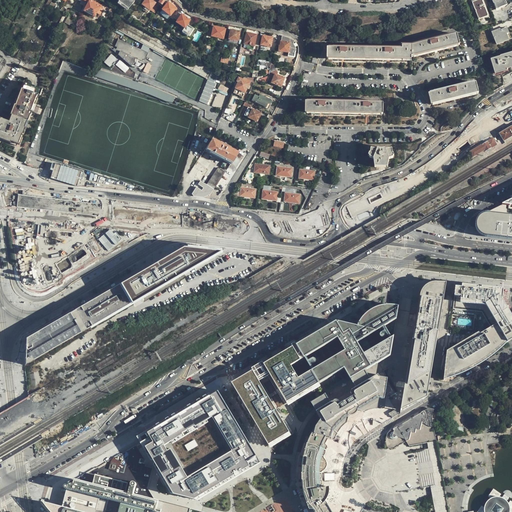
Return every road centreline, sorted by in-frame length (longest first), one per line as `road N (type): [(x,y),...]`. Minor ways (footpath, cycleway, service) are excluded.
road 1 (trunk): [(511,116),(413,184),(313,224),(0,197)]
road 2 (primary): [(101,435),(121,411),(246,323),(511,176)]
road 3 (residential): [(300,63),(401,72),(423,103),(423,121),(411,129),(272,127)]
road 4 (primary): [(214,370),(416,254),(467,256)]
road 5 (unclassified): [(372,511),(351,499),(345,484),(361,444),(511,352)]
road 6 (primary): [(358,238),(374,255),(367,272),(210,358),(214,370)]
road 7 (secondary): [(511,88),(428,158),(323,219)]
road 8 (primary): [(0,210),(214,227)]
road 9 (primary): [(216,211),(42,187)]
road 10 (residential): [(300,63),(299,38),(191,11),(178,0)]
road 11 (primary): [(456,241),(323,219)]
road 12 (primary): [(101,435),(214,370)]
